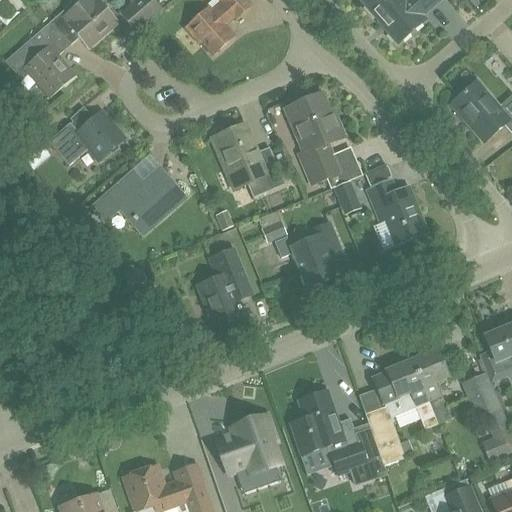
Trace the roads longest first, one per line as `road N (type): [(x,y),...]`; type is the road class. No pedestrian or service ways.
road 1 (residential): [(0,447),(68,417),(226,371),(497,263)]
road 2 (residential): [(312,47),(373,100),(497,263)]
road 3 (residential): [(511,218),(408,91)]
road 4 (residential): [(216,111),(154,124),(130,99),(129,84),(148,68),(160,74)]
road 5 (residential): [(408,91),(510,0)]
road 6 (residential): [(408,91),(325,0)]
